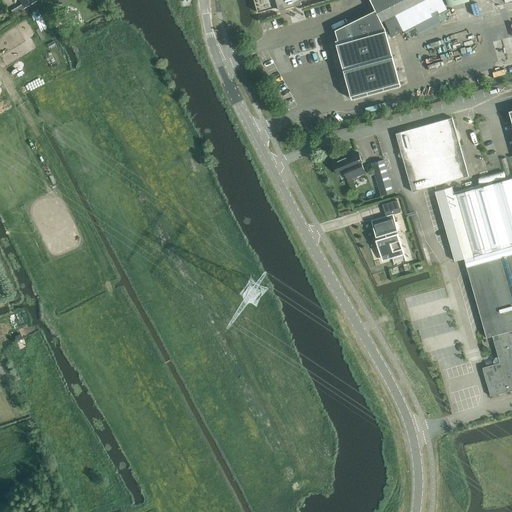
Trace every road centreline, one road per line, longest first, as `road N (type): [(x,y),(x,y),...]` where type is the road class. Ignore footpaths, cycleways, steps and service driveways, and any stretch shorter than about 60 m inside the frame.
road 1 (tertiary): [(416,511),(417,465),(405,413),(219,67),(204,0)]
road 2 (unknown): [(344,106),(422,83),(511,15)]
